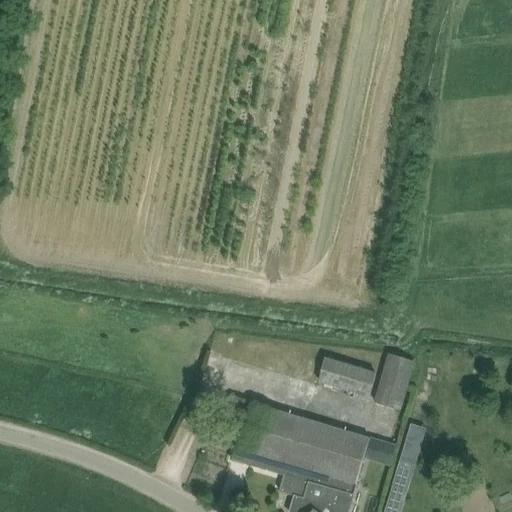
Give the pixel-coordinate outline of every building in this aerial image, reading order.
[(415,362),(391,354),(388,354),(374,403),(400,411),(415,362)] [(368,397),(376,372),(326,358),(319,383),(368,397)] [(284,475),(356,492),(369,437),(255,404),(242,448),(236,447),(232,460),(284,475)] [(386,511),(402,511),(421,440),(407,436),(386,511)] [(350,511),(356,492),(284,475),(280,491),(294,495),(288,511),(350,511)]
